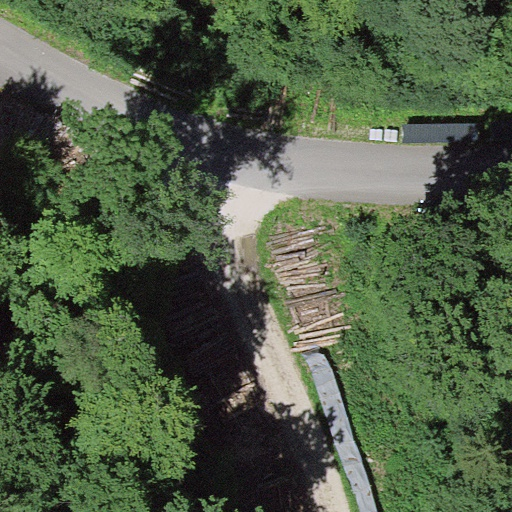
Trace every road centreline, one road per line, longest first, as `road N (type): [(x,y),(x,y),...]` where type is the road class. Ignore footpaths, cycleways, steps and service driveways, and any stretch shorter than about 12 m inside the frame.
road 1 (track): [(511,196),(209,207),(0,70)]
road 2 (track): [(340,511),(293,368),(209,207)]
